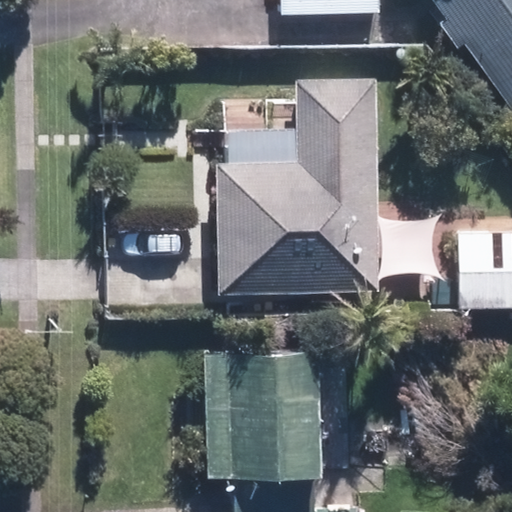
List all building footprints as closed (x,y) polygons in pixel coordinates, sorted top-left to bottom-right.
[(370,0),(263,0),(264,17),(371,16),(370,0)] [(511,0),(434,0),(511,107),(511,0)] [(203,168),(207,298),(365,294),(360,83),(285,85),(287,166),(203,168)] [(511,310),(511,233),(445,231),(443,308),(511,310)] [(300,354),(190,358),(195,477),(218,476),(219,511),(299,511),(298,483),(305,483),(300,354)]
